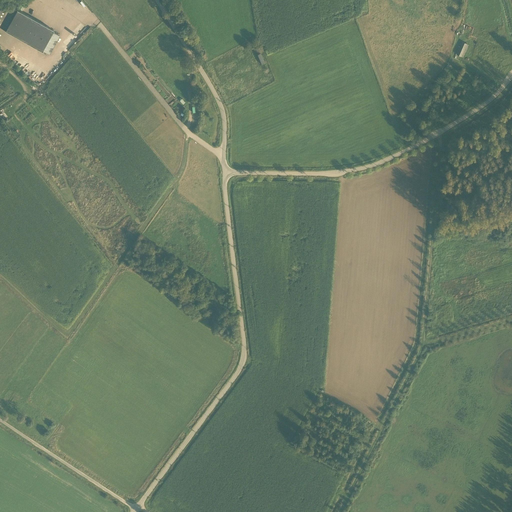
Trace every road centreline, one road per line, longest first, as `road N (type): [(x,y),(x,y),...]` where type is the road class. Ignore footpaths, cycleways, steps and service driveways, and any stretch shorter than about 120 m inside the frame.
road 1 (unclassified): [(136,511),(239,369),(244,340),(226,172)]
road 2 (track): [(189,131),(176,187),(68,332),(0,275)]
road 3 (unclassified): [(226,172),(329,172),(387,160),(487,101),(511,76)]
road 4 (track): [(419,347),(435,134)]
road 5 (track): [(338,511),(419,347)]
road 6 (unclassified): [(225,155),(181,124),(105,28)]
road 7 (unclassified): [(225,155),(219,97),(156,0)]
